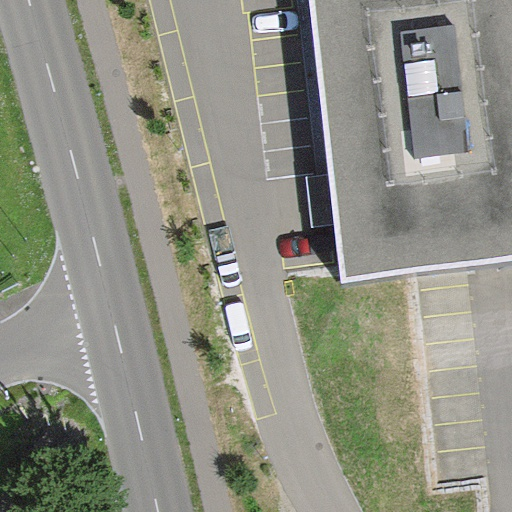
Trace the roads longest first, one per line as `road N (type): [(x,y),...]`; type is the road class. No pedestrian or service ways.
road 1 (unknown): [(248,0),(367,511)]
road 2 (tertiary): [(114,311),(23,0)]
road 3 (tertiary): [(152,511),(114,311)]
road 4 (residential): [(114,311),(0,357)]
